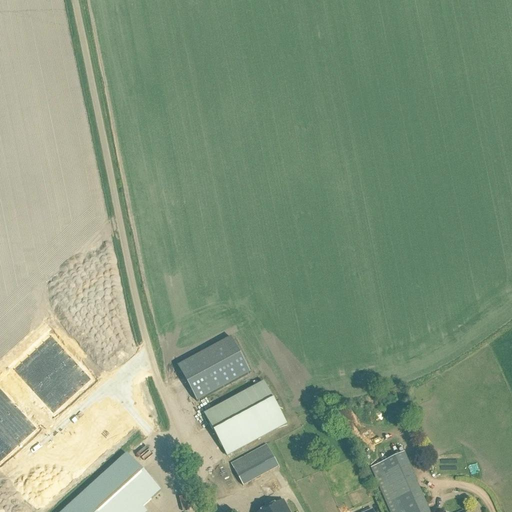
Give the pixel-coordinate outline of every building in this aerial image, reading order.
[(0,462),(91,380),(51,336),(0,381),(0,462)] [(178,369),(198,404),(251,375),(231,339),(178,369)] [(289,427),(266,384),(206,416),(229,460),(289,427)] [(231,466),(243,489),(279,471),(266,447),(231,466)] [(376,478),(390,511),(429,511),(409,464),(376,478)] [(80,511),(154,511),(163,505),(130,468),(80,511)] [(288,511),(283,502),(264,511),(288,511)]
